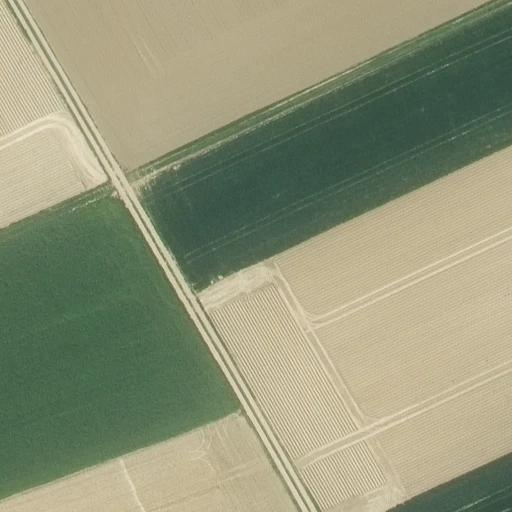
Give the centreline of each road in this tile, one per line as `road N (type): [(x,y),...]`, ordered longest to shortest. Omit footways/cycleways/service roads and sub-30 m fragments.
road 1 (track): [(312,511),(15,0)]
road 2 (track): [(0,241),(511,2)]
